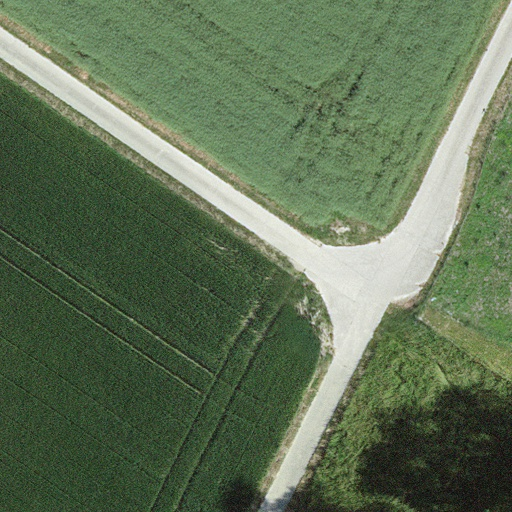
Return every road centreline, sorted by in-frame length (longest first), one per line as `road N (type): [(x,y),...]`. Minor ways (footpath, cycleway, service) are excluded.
road 1 (track): [(508,0),(372,274),(0,21)]
road 2 (track): [(372,274),(272,511)]
